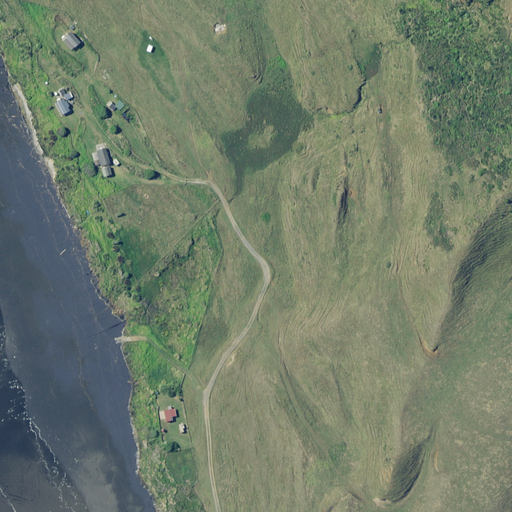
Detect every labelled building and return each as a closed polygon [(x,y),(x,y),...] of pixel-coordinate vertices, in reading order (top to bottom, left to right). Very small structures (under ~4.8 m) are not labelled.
[(80,44),(71,33),(62,41),(71,51),(80,44)] [(61,97),(64,96),(66,101),(72,98),(70,93),(66,95),(63,89),(58,92),(61,97)] [(70,112),(64,99),(55,103),(61,116),(70,112)] [(117,109),(120,111),(125,106),(120,100),(115,106),(117,109)] [(115,106),(112,104),(110,102),(107,105),(109,107),(114,112),(117,109),(115,106)] [(102,166),(110,164),(104,146),(96,149),(97,152),(91,154),(95,166),(100,165),(101,167),(102,166)] [(112,175),(109,167),(101,170),(104,178),(112,175)] [(173,419),(176,419),(174,406),(168,407),(169,411),(160,412),(162,420),(165,419),(165,424),(173,423),(173,419)]
